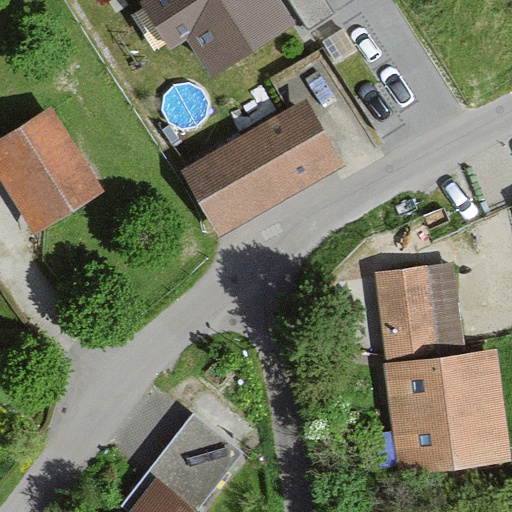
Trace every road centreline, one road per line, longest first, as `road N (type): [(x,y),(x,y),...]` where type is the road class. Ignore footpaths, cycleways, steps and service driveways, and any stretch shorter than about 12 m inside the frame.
road 1 (residential): [(261,256),(127,377),(23,511)]
road 2 (residential): [(511,115),(261,256)]
road 3 (residential): [(261,256),(298,511)]
